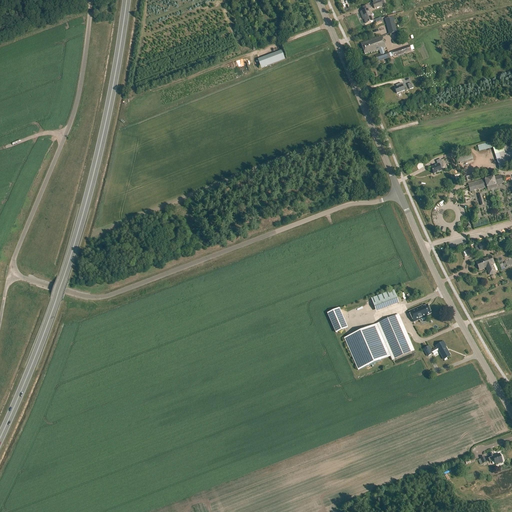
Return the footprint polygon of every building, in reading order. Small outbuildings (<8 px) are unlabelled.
[(372,0),(373,1),(374,1),(374,3),(372,4),(374,9),(382,6),(381,4),(384,3),(382,0),(372,0)] [(360,12),(362,17),(363,17),(365,24),(373,21),(368,9),(370,8),(369,5),(362,7),(363,10),(360,12)] [(385,20),(389,34),(396,32),(392,18),(385,20)] [(381,36),(361,44),(364,54),(370,52),(370,53),(375,52),(378,51),(380,54),(375,56),(377,62),(389,58),(387,52),(384,53),(382,49),(385,48),(381,36)] [(410,40),(391,46),(394,56),(413,51),(410,40)] [(259,57),(265,55),(264,53),(268,51),(267,48),(258,52),(259,57)] [(281,50),(257,59),(261,68),(284,59),(281,50)] [(398,89),(394,91),(396,96),(404,93),(402,86),(397,88),(398,89)] [(477,146),(478,152),(493,148),(491,142),(477,146)] [(500,169),(511,165),(511,155),(508,143),(494,148),(493,148),(500,169)] [(459,157),(462,163),(473,159),(471,153),(459,157)] [(433,166),(434,167),(431,168),(434,175),(442,171),(440,168),(443,166),(441,160),(437,162),(438,164),(433,166)] [(495,185),(502,183),(501,176),(493,178),(492,177),(485,179),(487,186),(488,189),(495,187),(495,185)] [(483,181),(468,185),(470,191),(484,187),(483,181)] [(488,241),(478,245),(480,250),(490,246),(488,241)] [(487,267),(490,275),(496,273),(492,263),(493,262),(491,257),(477,263),(480,270),(487,267)] [(371,299),(376,312),(398,304),(393,291),(371,299)] [(408,310),(413,321),(427,315),(427,314),(431,312),(427,303),(421,306),(421,305),(408,310)] [(336,332),(349,327),(340,306),(328,311),(336,332)] [(399,315),(344,339),(358,371),(391,357),(392,360),(414,351),(399,315)] [(439,351),(444,360),(451,356),(445,346),(446,345),(444,342),(436,347),(438,349),(432,352),(429,347),(424,350),(428,357),(439,351)] [(488,459),(489,462),(493,461),(495,465),(497,464),(498,465),(500,464),(500,463),(502,462),(500,455),(494,457),(494,456),(493,456),(491,453),(489,454),(490,458),(488,459)] [(478,460),(480,464),(482,463),(486,462),(483,456),(479,457),(480,459),(478,460)]
